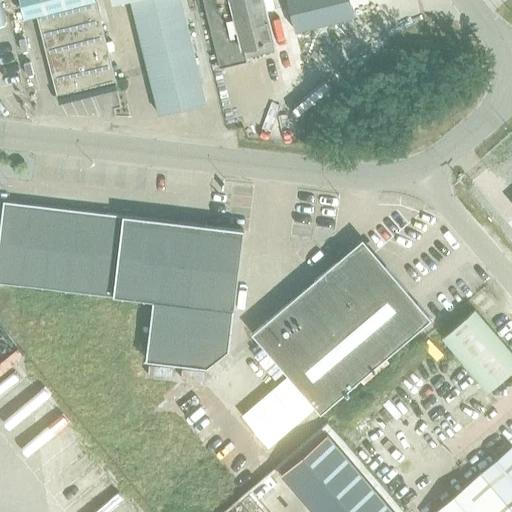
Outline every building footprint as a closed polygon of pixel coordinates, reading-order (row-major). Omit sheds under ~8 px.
[(37,14),(59,99),(117,85),(95,0),(20,0),(25,17),(37,14)] [(112,0),(114,5),(132,1),(160,114),(206,103),(179,0),(112,0)] [(202,0),(219,67),(219,68),(246,61),(246,57),(264,53),(274,51),(261,0),(202,0)] [(287,0),(295,31),(355,16),(350,0),(287,0)] [(0,235),(0,282),(154,301),(147,360),(207,367),(229,350),(243,230),(4,201),(0,235)] [(253,333),(264,346),(254,355),(269,373),(280,365),(321,413),(431,319),(385,266),(381,269),(362,247),(341,264),(338,261),(253,333)] [(442,338),(488,391),(511,370),(511,352),(475,309),(442,338)] [(0,375),(30,358),(23,347),(0,360),(0,375)] [(393,511),(327,434),(281,474),(313,511),(393,511)] [(481,472),(434,511),(511,511),(511,446),(481,472)]
